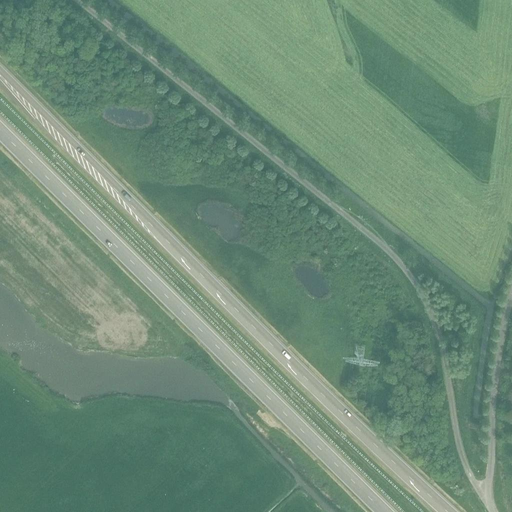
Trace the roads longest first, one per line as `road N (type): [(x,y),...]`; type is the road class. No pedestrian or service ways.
road 1 (unclassified): [(487,507),(467,476),(433,328),(411,283),(375,240),(74,0)]
road 2 (trunk): [(448,511),(0,72)]
road 3 (trunk): [(0,129),(385,511)]
road 4 (unclassified): [(487,507),(495,353),(511,301)]
